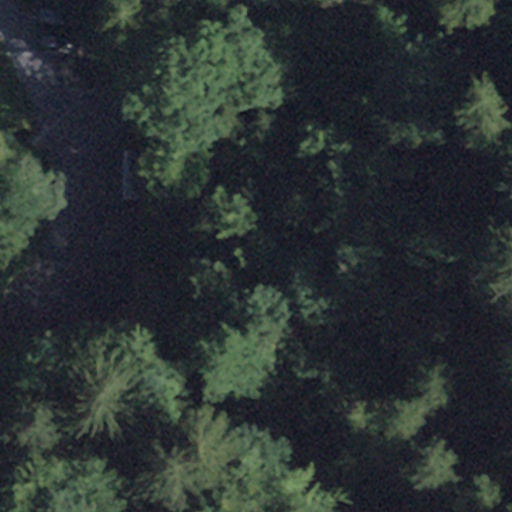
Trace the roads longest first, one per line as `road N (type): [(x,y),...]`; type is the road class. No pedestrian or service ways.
road 1 (track): [(511,49),(422,12),(321,20),(71,137)]
road 2 (track): [(0,303),(43,258),(71,137)]
